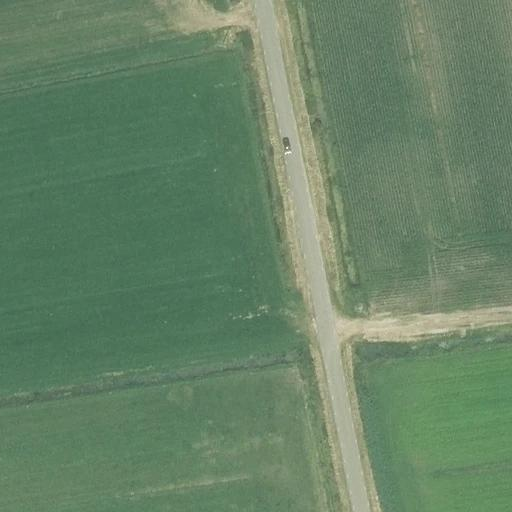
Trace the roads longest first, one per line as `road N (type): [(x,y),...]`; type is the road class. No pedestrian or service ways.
road 1 (tertiary): [(360,511),(261,0)]
road 2 (track): [(326,334),(511,320)]
